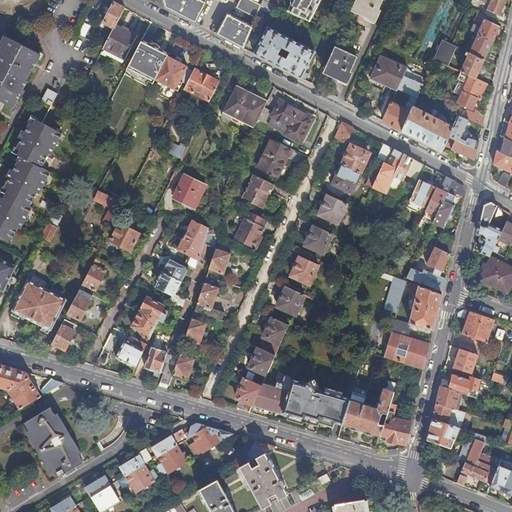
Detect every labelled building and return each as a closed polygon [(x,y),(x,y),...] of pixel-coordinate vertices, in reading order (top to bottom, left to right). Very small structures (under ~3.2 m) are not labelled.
[(163,0),(165,6),(196,22),(206,3),(206,2),(202,0),(163,0)] [(262,6),(263,3),(257,0),(244,0),(244,1),(260,10),(262,6)] [(271,10),(274,4),(264,0),(263,3),(262,6),(271,10)] [(302,16),(310,20),(320,0),(292,0),(293,3),(289,10),(302,16)] [(382,0),(356,0),(352,10),(374,20),(382,0)] [(500,16),(506,0),(481,0),(490,4),(488,10),(500,16)] [(114,28),(116,25),(125,8),(114,3),(104,23),(114,28)] [(244,47),(253,26),(229,14),(227,14),(217,33),(244,47)] [(481,27),(474,24),(472,30),(479,33),(494,40),(501,25),(485,18),(481,27)] [(90,26),(83,23),(77,35),(84,38),(90,26)] [(104,48),(104,49),(125,60),(138,36),(116,25),(114,28),(104,48)] [(278,65),(292,38),(268,26),(254,53),(264,58),(278,65)] [(485,59),(494,40),(479,33),(470,52),(485,59)] [(36,68),(43,54),(6,35),(0,47),(0,49),(1,50),(0,50),(0,99),(16,107),(29,80),(28,80),(35,67),(36,68)] [(293,73),(302,78),(305,72),(315,50),(292,38),(278,65),(293,73)] [(434,58),(448,65),(457,46),(454,44),(453,44),(443,39),(434,58)] [(156,53),(158,48),(143,40),(129,66),(135,69),(134,72),(147,80),(148,80),(149,79),(150,77),(156,80),(168,57),(170,54),(165,52),(163,56),(156,53)] [(357,56),(335,46),(324,72),(345,81),(357,56)] [(469,55),(461,71),(471,75),(477,78),(485,59),(470,52),(468,51),(466,54),(469,55)] [(404,75),(408,67),(381,55),(372,76),(366,73),(365,76),(365,77),(365,78),(365,79),(365,80),(366,82),(367,83),(382,90),(385,84),(398,90),(399,88),(412,94),(409,101),(415,104),(421,90),(424,84),(423,83),(404,75)] [(183,83),(186,84),(193,71),(187,68),(188,67),(168,57),(156,80),(166,85),(163,90),(174,96),(178,92),(183,83)] [(412,72),(408,67),(404,75),(423,83),(426,78),(412,72)] [(220,82),(194,68),(193,71),(186,84),(184,88),(210,102),(220,82)] [(481,99),(488,83),(477,78),(471,75),(458,102),(473,109),(478,97),(481,99)] [(234,121),(246,95),(235,90),(237,87),(236,86),(222,115),(234,121)] [(58,95),(48,90),(42,102),(52,107),(58,95)] [(234,121),(234,122),(236,118),(239,120),(255,128),(268,102),(255,96),(254,99),(246,95),(234,121)] [(273,116),(274,116),(291,125),(286,134),(301,142),(313,118),(281,101),(273,116)] [(403,130),(411,111),(392,102),(383,120),(390,124),(403,130)] [(431,114),(414,105),(411,111),(403,130),(423,141),(442,151),(449,136),(453,126),(437,117),(435,121),(433,120),(438,110),(434,108),(431,114)] [(456,139),(464,143),(466,139),(467,135),(469,136),(480,140),(481,136),(483,125),(470,119),(459,114),(453,126),(449,136),(456,139)] [(291,125),(274,116),(269,125),(286,134),(291,125)] [(49,155),(60,133),(33,119),(28,129),(37,133),(35,137),(26,133),(23,132),(19,139),(22,140),(17,150),(21,152),(19,157),(22,158),(17,167),(25,172),(23,176),(15,172),(12,170),(8,178),(11,179),(6,188),(10,190),(8,195),(4,193),(0,200),(0,203),(7,206),(5,211),(0,208),(0,235),(13,242),(20,228),(31,207),(38,193),(49,172),(42,169),(49,155)] [(342,122),(335,138),(347,143),(354,128),(342,122)] [(450,154),(453,149),(452,148),(456,139),(449,136),(442,151),(450,154)] [(466,139),(464,143),(477,149),(480,140),(469,136),(466,139)] [(291,157),(295,150),(272,138),(257,167),(269,173),(269,175),(272,176),(272,175),(277,177),(288,155),(291,157)] [(502,153),(511,157),(511,141),(506,138),(502,153)] [(452,148),(453,149),(475,159),(476,155),(477,149),(464,143),(456,139),(452,148)] [(164,151),(175,157),(180,148),(168,142),(164,151)] [(377,158),(384,161),(391,148),(383,144),(377,158)] [(360,173),(369,154),(351,145),(342,164),(360,173)] [(376,180),(372,187),(386,194),(388,190),(397,194),(406,175),(416,179),(423,164),(401,153),(394,149),(391,154),(396,157),(392,166),(384,162),(376,180)] [(511,157),(502,153),(498,151),(495,160),(494,165),(501,169),(502,166),(511,171),(511,157)] [(351,192),(360,173),(342,164),(333,184),(351,192)] [(506,188),(511,176),(506,173),(503,174),(498,183),(506,188)] [(275,185),(254,174),(250,183),(251,184),(249,187),(248,187),(243,196),(252,201),(251,202),(263,208),(275,185)] [(436,188),(425,211),(436,216),(453,180),(451,179),(446,176),(443,183),(445,187),(443,191),(436,188)] [(195,207),(204,187),(182,177),(172,200),(181,204),(182,201),(195,207)] [(366,185),(372,187),(376,180),(370,177),(366,185)] [(434,186),(420,180),(410,200),(424,207),(434,186)] [(453,180),(436,216),(433,223),(443,228),(444,228),(455,205),(451,203),(456,194),(465,198),(466,193),(463,185),(453,180)] [(125,202),(99,190),(94,200),(110,208),(103,221),(113,226),(125,202)] [(346,203),(328,195),(319,214),(337,223),(346,203)] [(363,197),(358,209),(362,211),(367,199),(363,197)] [(490,225),(492,219),(498,206),(491,202),(485,205),(482,218),(480,225),(488,229),(490,225)] [(499,222),(505,210),(498,206),(492,219),(499,222)] [(258,240),(261,235),(265,227),(264,227),(267,220),(248,210),(245,218),(240,229),(235,239),(256,249),(261,241),(258,240)] [(64,215),(55,211),(42,237),(51,242),(59,227),(58,227),(64,215)] [(425,211),(421,221),(432,225),(433,223),(436,216),(425,211)] [(190,255),(186,263),(195,268),(203,245),(206,234),(208,228),(192,220),(187,230),(185,231),(182,236),(184,237),(178,249),(190,255)] [(111,240),(120,245),(131,250),(139,234),(123,225),(124,223),(121,221),(111,240)] [(499,239),(511,245),(511,224),(507,222),(502,231),(499,239)] [(502,231),(490,225),(488,229),(480,225),(478,233),(487,238),(480,252),(490,257),(493,251),(495,246),(499,239),(502,231)] [(332,234),(314,226),(305,245),(323,253),(332,234)] [(203,245),(208,246),(216,249),(219,241),(219,239),(215,232),(206,234),(203,245)] [(453,246),(438,239),(435,246),(449,254),(451,254),(453,246)] [(116,252),(120,245),(111,240),(108,248),(116,252)] [(170,354),(208,246),(203,245),(195,268),(193,274),(189,285),(185,299),(182,307),(175,327),(169,347),(167,352),(167,353),(170,354)] [(422,273),(411,268),(407,278),(429,286),(442,291),(445,279),(440,276),(449,254),(435,246),(426,264),(435,268),(433,273),(424,269),(422,273)] [(93,248),(90,255),(97,259),(100,251),(93,248)] [(216,249),(208,271),(224,276),(231,254),(216,249)] [(90,255),(84,252),(78,264),(90,271),(96,259),(97,259),(90,255)] [(310,284),(318,265),(300,256),(291,275),(310,284)] [(0,289),(4,291),(16,266),(0,258),(0,289)] [(484,269),(479,278),(497,288),(498,286),(508,291),(511,284),(511,268),(492,258),(488,264),(484,262),(481,267),(484,269)] [(96,259),(90,271),(84,283),(96,290),(106,271),(103,270),(106,264),(96,259)] [(167,265),(163,272),(180,281),(186,270),(187,269),(184,267),(169,259),(166,265),(167,265)] [(186,263),(184,267),(187,269),(186,270),(193,274),(195,268),(186,263)] [(389,269),(380,265),(378,270),(387,274),(389,269)] [(172,294),(169,300),(182,307),(185,299),(174,293),(180,281),(163,272),(161,271),(156,280),(158,281),(156,286),(172,294)] [(33,275),(31,281),(48,290),(51,284),(33,275)] [(396,277),(395,282),(386,310),(398,314),(407,282),(402,280),(396,277)] [(48,290),(31,281),(28,280),(13,310),(14,311),(12,315),(19,319),(21,315),(32,321),(48,290)] [(198,304),(212,309),(219,287),(205,282),(198,304)] [(32,321),(43,326),(41,330),(48,334),(50,330),(51,331),(67,300),(65,299),(68,293),(51,284),(48,290),(32,321)] [(421,286),(414,284),(410,298),(415,300),(409,323),(412,324),(433,330),(442,294),(428,289),(421,286)] [(305,295),(287,287),(278,306),(296,315),(305,295)] [(68,313),(81,320),(90,301),(89,301),(92,295),(81,289),(78,295),(68,313)] [(158,319),(163,321),(167,311),(162,309),(164,305),(149,297),(147,298),(142,306),(142,307),(143,308),(141,311),(156,318),(158,319)] [(224,313),(212,309),(198,304),(195,311),(222,320),(224,313)] [(459,312),(458,316),(465,318),(469,310),(466,308),(459,312)] [(141,341),(146,343),(158,319),(156,318),(141,311),(140,310),(132,326),(133,327),(144,333),(143,336),(144,336),(141,341)] [(471,311),(464,334),(487,342),(495,319),(480,314),(471,311)] [(193,318),(186,339),(200,344),(207,323),(193,318)] [(264,337),(265,337),(280,344),(289,325),(273,318),(264,337)] [(63,324),(71,329),(74,323),(66,319),(63,324)] [(410,331),(412,324),(409,323),(396,320),(385,358),(403,363),(424,369),(430,344),(419,341),(421,335),(410,331)] [(75,331),(71,329),(63,324),(48,353),(59,356),(63,349),(65,350),(75,331)] [(119,338),(111,334),(103,348),(112,353),(119,338)] [(280,344),(265,337),(260,348),(275,355),(280,344)] [(141,341),(136,338),(133,345),(124,340),(116,357),(127,363),(127,362),(135,366),(146,343),(141,341)] [(167,352),(161,349),(152,346),(145,367),(160,372),(164,363),(167,353),(167,352)] [(275,355),(260,348),(259,348),(250,367),(266,374),(275,355)] [(460,348),(454,367),(473,374),(479,355),(460,348)] [(179,358),(170,354),(167,353),(164,363),(176,367),(179,358)] [(196,358),(181,353),(179,358),(176,367),(174,375),(188,380),(196,358)] [(0,385),(8,389),(20,408),(41,395),(26,372),(11,367),(0,363),(0,385)] [(160,372),(156,385),(164,387),(169,389),(174,375),(176,367),(164,363),(160,372)] [(495,372),(493,379),(504,383),(506,376),(495,372)] [(460,392),(477,398),(483,379),(472,376),(470,381),(453,375),(451,381),(443,378),(442,385),(460,392)] [(261,386),(253,403),(298,416),(310,382),(307,384),(286,377),(283,384),(278,383),(276,389),(262,384),(261,386)] [(42,391),(44,393),(64,382),(52,378),(43,388),(44,390),(42,391)] [(261,386),(245,378),(236,397),(253,405),(253,403),(261,386)] [(321,418),(343,424),(350,399),(317,389),(315,390),(311,381),(310,382),(298,416),(304,418),(305,416),(320,421),(321,418)] [(456,409),(460,392),(442,385),(440,394),(437,403),(456,409)] [(377,407),(364,403),(350,399),(343,424),(381,436),(381,434),(384,425),(379,423),(382,414),(384,413),(387,414),(391,403),(394,391),(383,388),(377,407)] [(249,412),(252,406),(240,401),(237,409),(249,412)] [(393,417),(397,404),(394,404),(391,403),(387,414),(384,425),(381,434),(388,436),(387,439),(406,444),(409,431),(411,422),(393,417)] [(433,419),(461,428),(466,412),(456,409),(437,403),(435,412),(433,419)] [(53,469),(58,477),(60,475),(62,477),(66,474),(65,472),(83,462),(83,461),(79,453),(81,452),(57,412),(56,413),(55,414),(50,406),(25,422),(29,429),(27,431),(51,470),(53,469)] [(414,409),(408,407),(406,416),(412,418),(414,409)] [(463,436),(465,430),(461,428),(433,419),(431,428),(428,440),(452,449),(458,434),(463,436)] [(189,433),(190,435),(191,436),(193,435),(208,426),(197,422),(191,426),(189,433)] [(193,435),(203,451),(233,433),(219,429),(208,426),(193,435)] [(153,446),(158,455),(178,444),(178,443),(185,439),(188,437),(183,428),(153,446)] [(467,463),(476,466),(478,461),(482,452),(488,437),(476,433),(474,432),(472,432),(470,438),(471,438),(469,443),(466,442),(459,458),(459,459),(464,461),(466,456),(469,458),(467,462),(467,463)] [(196,456),(203,451),(193,435),(191,436),(190,435),(188,437),(185,439),(196,456)] [(240,467),(250,461),(256,458),(266,452),(276,446),(257,440),(248,452),(250,457),(247,458),(247,459),(238,464),(240,467)] [(158,455),(162,462),(168,471),(169,472),(188,460),(185,455),(187,454),(185,451),(183,452),(178,444),(158,455)] [(139,452),(140,454),(145,462),(152,459),(153,458),(147,446),(139,452)] [(262,508),(272,503),(268,497),(276,493),(279,499),(288,494),(266,452),(256,458),(260,463),(253,467),(250,461),(240,467),(262,508)] [(145,462),(140,454),(121,465),(126,474),(145,463),(145,462)] [(260,463),(256,458),(250,461),(253,467),(260,463)] [(492,484),(490,487),(503,491),(511,470),(511,463),(502,460),(495,475),(492,484)] [(467,462),(463,471),(492,484),(495,475),(483,469),(485,464),(478,461),(476,466),(467,463),(467,462)] [(168,471),(162,462),(157,465),(162,474),(168,471)] [(130,481),(135,490),(136,491),(155,480),(152,475),(154,473),(152,470),(151,471),(145,463),(126,474),(130,481)] [(511,470),(503,491),(511,494),(511,470)] [(236,472),(225,478),(228,484),(239,477),(236,472)] [(327,473),(319,478),(322,484),(331,480),(327,473)] [(86,486),(91,494),(92,495),(111,483),(105,474),(86,486)] [(468,477),(461,474),(458,483),(465,486),(468,477)] [(235,511),(218,479),(199,490),(211,511),(235,511)] [(129,494),(135,490),(130,481),(124,485),(129,494)] [(116,492),(111,483),(92,495),(102,511),(121,500),(118,495),(120,493),(118,490),(116,492)] [(51,507),(54,511),(62,511),(76,504),(71,495),(51,507)] [(334,504),(335,511),(366,511),(364,499),(334,504)]
